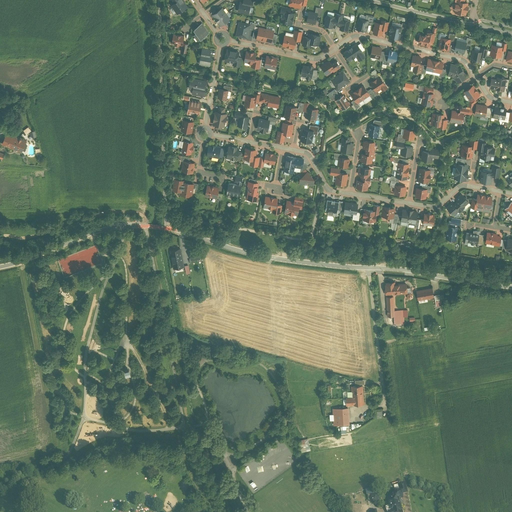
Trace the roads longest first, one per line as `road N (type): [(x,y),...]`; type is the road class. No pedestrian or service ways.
road 1 (unclassified): [(0,267),(106,229),(154,227),(270,259),(511,288)]
road 2 (residential): [(473,77),(458,59),(355,34),(334,48)]
